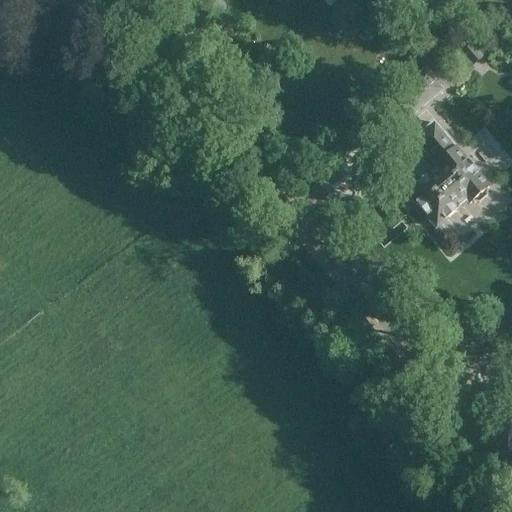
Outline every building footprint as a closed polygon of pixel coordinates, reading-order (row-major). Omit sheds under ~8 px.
[(0,0),(0,18),(16,5),(22,11),(33,2),(31,0),(0,0)] [(81,40),(84,44),(101,29),(77,1),(65,11),(71,19),(62,27),(76,44),(81,40)] [(110,67),(120,58),(106,41),(95,50),(110,67)] [(461,54),(472,66),(482,57),(472,45),(461,54)] [(442,91),(425,70),(384,105),(401,125),(442,91)] [(489,188),(479,177),(487,170),(491,175),(505,163),(482,137),(468,149),(472,153),(465,160),(434,123),(414,140),(437,167),(406,193),(410,197),(410,201),(414,206),(417,206),(425,215),(425,219),(429,224),(432,224),(436,228),(439,226),(442,226),(448,221),(448,218),(454,213),(458,213),(463,208),(463,205),(467,202),(469,205),(472,203),(479,204),(487,197),(487,191),(486,190),(489,188)]
